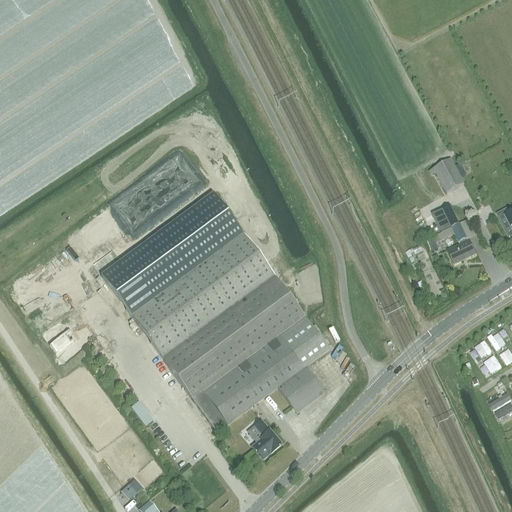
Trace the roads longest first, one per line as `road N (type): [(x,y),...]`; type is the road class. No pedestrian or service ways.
road 1 (unclassified): [(381,383),(350,328),(336,247),(211,0)]
road 2 (unknown): [(248,511),(95,299),(110,270),(192,205)]
road 3 (tertiary): [(256,511),(381,383)]
road 4 (tertiary): [(381,383),(434,333),(511,283)]
